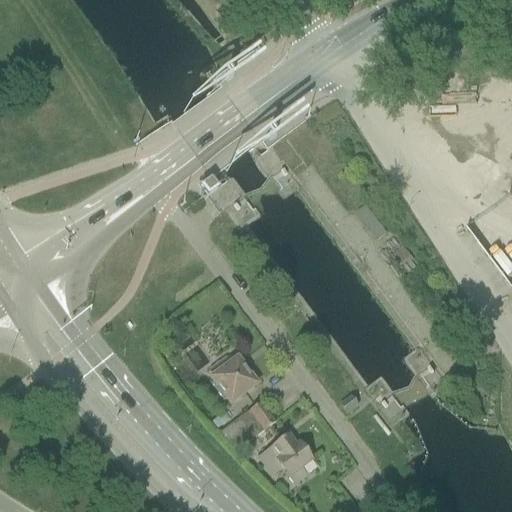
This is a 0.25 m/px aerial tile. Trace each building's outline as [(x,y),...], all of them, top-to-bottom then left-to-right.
[(208,196),(216,190),(210,182),(202,188),(208,196)] [(364,209),(357,215),(377,242),(385,236),(364,209)] [(225,360),(207,373),(211,379),(209,380),(213,385),(210,387),(222,404),(225,402),(228,406),(254,387),(236,362),(229,366),(225,360)] [(345,417),(346,416),(356,408),(350,400),(339,408),(345,417)] [(247,414),(248,415),(262,434),(273,425),(258,405),(247,414)] [(262,434),(248,415),(240,421),(252,437),(254,436),(256,438),(262,434)] [(267,449),(269,452),(257,460),(272,480),(280,474),(289,486),(295,487),(302,481),(303,476),(300,472),(311,463),(298,445),(294,447),(286,436),(283,437),(285,439),(271,449),(270,448),(267,449)]
